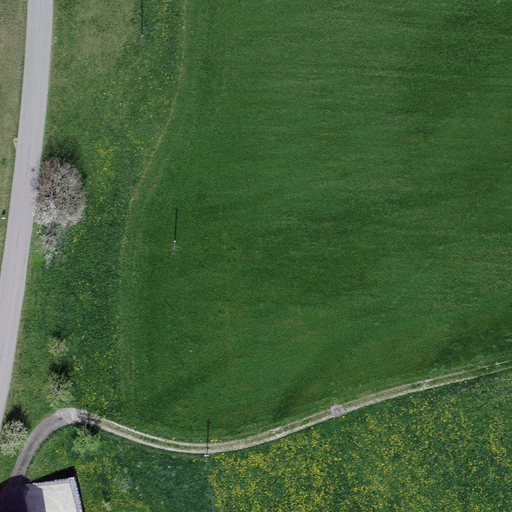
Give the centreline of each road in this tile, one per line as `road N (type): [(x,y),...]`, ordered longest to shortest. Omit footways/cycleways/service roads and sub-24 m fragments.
road 1 (track): [(0,492),(17,496),(42,429),(76,412),(183,447),(262,442),(377,393),(511,361)]
road 2 (tertiary): [(31,0),(0,382)]
